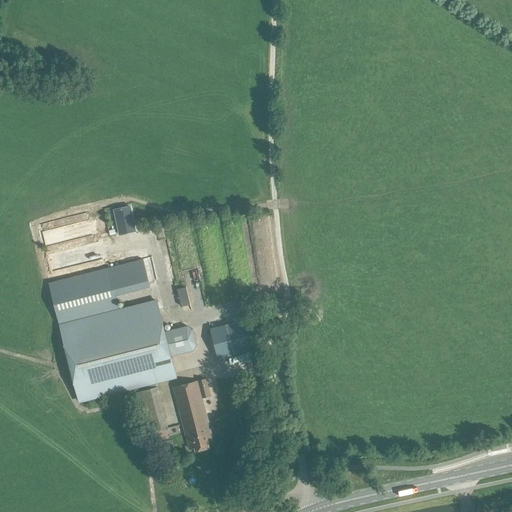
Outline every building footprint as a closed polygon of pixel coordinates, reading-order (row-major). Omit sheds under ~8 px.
[(131,206),(114,210),(120,236),(137,232),(131,206)] [(148,234),(154,242),(165,235),(159,226),(148,234)] [(159,273),(175,268),(168,245),(152,250),(159,273)] [(61,326),(119,311),(108,268),(49,283),(61,326)] [(180,285),(184,296),(191,293),(187,283),(180,285)] [(208,299),(195,302),(196,308),(209,305),(208,299)] [(157,301),(150,303),(119,311),(61,326),(80,401),(176,377),(171,357),(193,351),(197,345),(193,329),(187,326),(166,331),(157,301)] [(219,359),(251,351),(243,321),(211,329),(219,359)] [(201,392),(210,390),(206,379),(198,381),(201,392)] [(214,442),(198,381),(174,387),(189,449),(196,447),(197,451),(209,448),(208,444),(214,442)] [(157,388),(137,393),(147,433),(167,428),(157,388)] [(165,448),(167,455),(175,453),(174,446),(165,448)]
